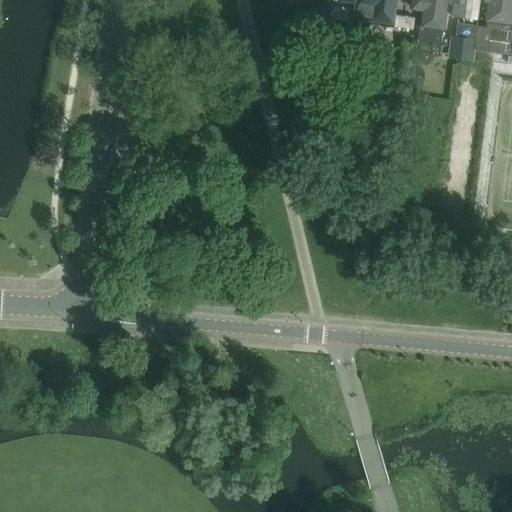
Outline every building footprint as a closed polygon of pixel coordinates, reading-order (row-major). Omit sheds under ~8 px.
[(395,0),(355,0),(354,8),(394,13),(395,0)] [(421,31),(443,35),(447,0),(412,0),(411,13),(423,15),(421,31)] [(478,23),(481,0),(465,0),(463,21),(478,23)] [(511,32),(511,30),(511,0),(481,0),(478,23),(478,27),(492,29),(511,32)] [(350,22),(352,10),(332,7),(331,10),(312,8),(309,30),(330,32),(331,19),(350,22)] [(396,16),(394,28),(414,30),(416,18),(396,16)] [(458,24),(457,37),(477,39),(478,27),(458,24)] [(492,29),(490,41),(510,44),(511,32),(492,29)]
